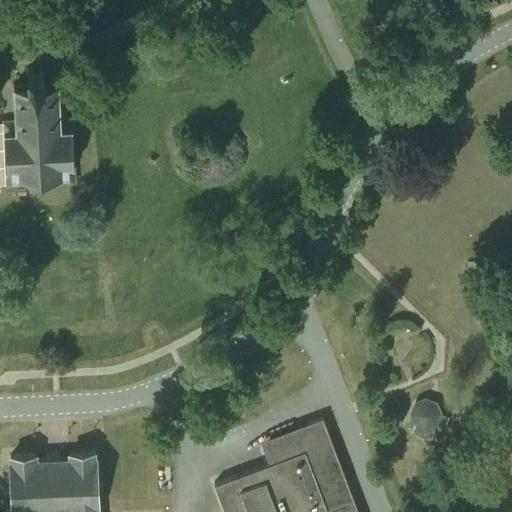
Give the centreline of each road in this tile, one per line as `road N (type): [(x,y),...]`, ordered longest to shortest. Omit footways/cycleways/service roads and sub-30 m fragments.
road 1 (residential): [(0,408),(125,399),(237,348),(282,309)]
road 2 (residential): [(381,511),(312,339),(282,309)]
road 3 (residential): [(282,309),(391,117)]
road 4 (residential): [(391,117),(434,78),(511,31)]
road 5 (residential): [(391,117),(347,67),(315,0)]
